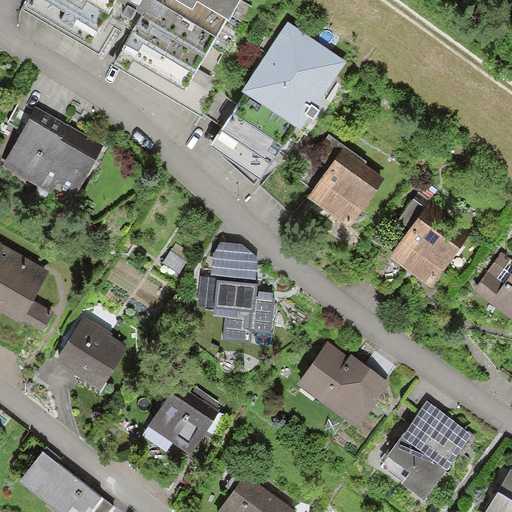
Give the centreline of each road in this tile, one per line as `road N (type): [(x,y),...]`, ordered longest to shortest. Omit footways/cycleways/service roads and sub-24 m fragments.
road 1 (residential): [(511,422),(244,229),(110,104),(0,32)]
road 2 (residential): [(149,511),(0,396)]
road 3 (track): [(385,0),(511,91)]
